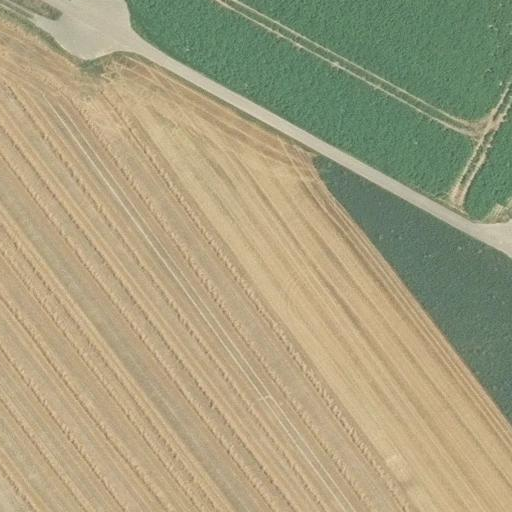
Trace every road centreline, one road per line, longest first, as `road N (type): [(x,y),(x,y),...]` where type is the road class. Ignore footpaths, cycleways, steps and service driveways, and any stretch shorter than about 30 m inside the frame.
road 1 (track): [(511,256),(43,0)]
road 2 (track): [(0,9),(97,57),(118,41),(103,8),(90,0)]
